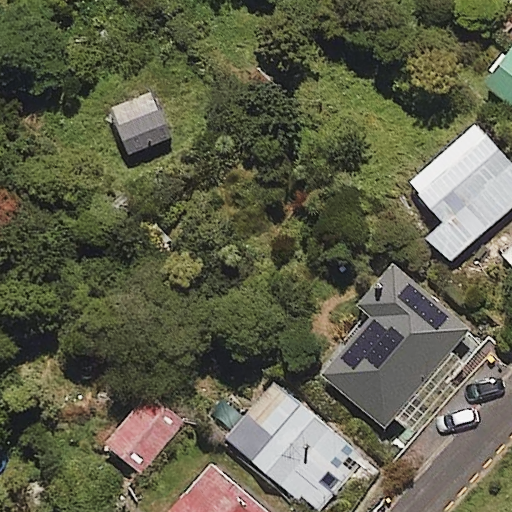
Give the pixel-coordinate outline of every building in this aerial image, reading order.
[(511,36),(480,74),(511,101),(511,36)] [(511,200),(511,157),(472,112),(405,171),(443,215),(425,230),(448,257),(511,200)] [(469,323),(390,252),(355,292),(370,305),(317,365),(381,422),(469,323)] [(360,454),(273,374),(222,429),(310,509),(360,454)] [(181,414),(144,384),(103,436),(140,466),(181,414)] [(272,511),(209,453),(154,511),(272,511)]
